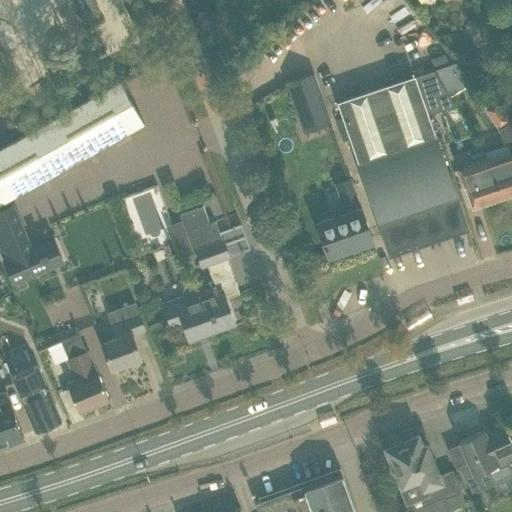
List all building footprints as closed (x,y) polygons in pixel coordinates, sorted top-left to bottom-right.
[(95,0),(73,0),(81,18),(100,11),(95,0)] [(444,52),(430,57),(433,65),(447,60),(444,52)] [(453,63),(446,65),(461,87),(468,82),(471,81),(455,62),(453,63)] [(475,82),(483,75),(474,65),(466,72),(475,82)] [(329,120),(311,70),(286,79),(292,96),(293,96),(298,109),(297,109),(298,114),(300,113),(303,123),(302,123),(304,129),(329,120)] [(433,70),(415,76),(428,114),(440,110),(435,96),(447,92),(433,70)] [(338,101),(383,235),(390,254),(467,227),(461,209),(428,114),(415,76),(414,75),(338,101)] [(0,201),(144,122),(121,80),(0,146),(0,201)] [(511,121),(497,100),(484,110),(498,129),(503,145),(507,144),(510,152),(490,159),(489,158),(487,159),(491,166),(501,197),(511,192),(511,121)] [(462,176),(466,188),(472,206),(501,197),(491,166),(487,159),(459,168),(462,176)] [(349,179),(332,184),(339,206),(356,200),(349,179)] [(204,198),(209,216),(220,213),(216,195),(204,198)] [(12,204),(0,208),(0,244),(6,259),(4,260),(13,283),(49,267),(45,258),(48,257),(46,252),(44,253),(40,244),(31,248),(12,204)] [(203,205),(179,213),(193,249),(196,248),(222,238),(215,220),(209,223),(203,205)] [(360,207),(317,222),(328,256),(373,240),(366,222),(365,222),(360,207)] [(191,292),(163,302),(171,323),(182,319),(189,339),(223,327),(235,322),(225,297),(239,292),(226,257),(229,256),(223,238),(222,238),(196,248),(202,266),(207,264),(217,293),(194,301),(191,292)] [(144,328),(137,309),(134,303),(108,312),(117,337),(103,342),(112,367),(140,357),(131,333),(144,328)] [(67,383),(72,393),(79,412),(109,399),(97,370),(93,372),(77,333),(59,340),(76,379),(67,383)] [(15,378),(13,378),(27,412),(35,431),(61,419),(53,401),(48,388),(38,364),(13,375),(15,378)] [(0,443),(23,435),(16,416),(10,401),(5,389),(0,390),(0,443)] [(484,429),(459,440),(468,461),(459,465),(467,483),(471,492),(494,482),(489,470),(506,462),(511,470),(511,442),(511,443),(503,424),(485,432),(484,429)] [(387,448),(395,466),(408,498),(419,493),(422,501),(444,492),(446,496),(459,490),(452,472),(438,477),(425,445),(422,447),(417,435),(387,448)] [(332,474),(255,502),(258,511),(355,511),(352,502),(349,493),(342,474),(334,477),(332,474)] [(481,497),(471,502),(474,508),(484,503),(481,497)]
